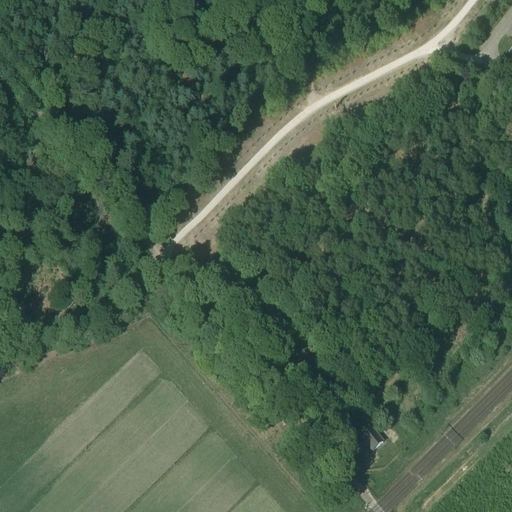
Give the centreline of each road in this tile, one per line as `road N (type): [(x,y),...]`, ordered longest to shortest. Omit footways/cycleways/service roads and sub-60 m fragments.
road 1 (track): [(157,256),(320,443)]
road 2 (track): [(0,68),(157,256)]
road 3 (track): [(4,345),(80,321),(157,256)]
road 4 (unknown): [(511,416),(414,511)]
